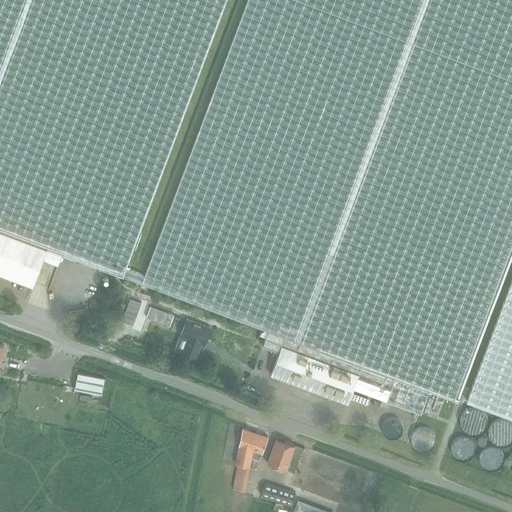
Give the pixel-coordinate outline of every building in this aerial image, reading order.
[(420,413),(424,404),(429,391),(454,400),(511,244),(511,0),(247,0),(144,275),(126,268),(225,0),(0,0),(0,273),(32,286),(43,258),(58,264),(62,253),(268,331),(262,346),(279,352),(271,375),(347,403),(353,388),(420,413)] [(511,276),(466,400),(511,417),(511,276)] [(142,284),(139,291),(146,294),(148,287),(142,284)] [(121,321),(133,326),(141,302),(130,298),(121,321)] [(115,307),(114,311),(121,314),(123,310),(125,304),(118,301),(115,307)] [(146,317),(170,326),(174,314),(150,305),(146,317)] [(180,335),(175,349),(196,357),(201,343),(202,339),(205,340),(210,328),(186,319),(180,335)] [(67,329),(64,333),(86,345),(88,341),(67,329)] [(78,372),(74,388),(101,393),(104,377),(78,372)] [(434,441),(434,439),(434,437),(433,435),(432,432),(431,431),(429,429),(427,428),(424,427),(422,426),(419,427),(417,427),(415,429),(413,430),(412,432),(410,434),(409,436),(409,439),(409,441),(410,444),(411,445),(413,448),(416,450),(418,451),(421,452),(423,452),(426,451),(428,450),(431,448),(432,446),(433,444),(434,441)] [(259,460),(267,437),(243,428),(235,463),(238,464),(233,489),(245,491),(251,457),(259,460)] [(295,445),(276,438),(267,463),(286,470),(295,445)] [(261,496),(291,505),(295,492),(265,483),(261,496)]
